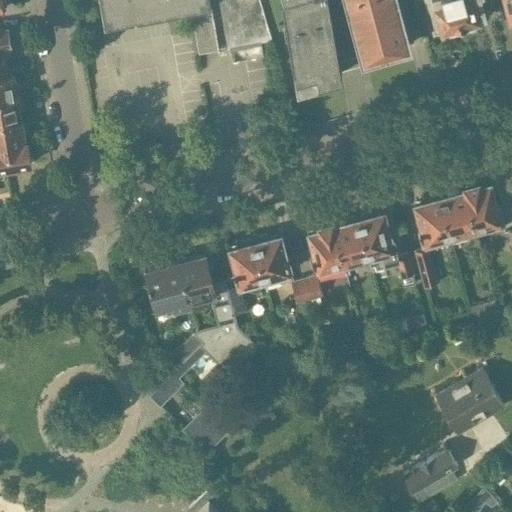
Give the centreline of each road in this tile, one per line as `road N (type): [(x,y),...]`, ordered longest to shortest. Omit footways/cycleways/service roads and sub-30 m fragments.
road 1 (residential): [(92,217),(511,103)]
road 2 (residential): [(92,217),(50,0)]
